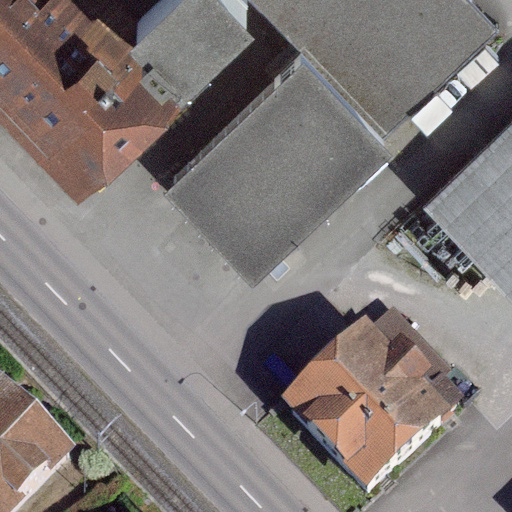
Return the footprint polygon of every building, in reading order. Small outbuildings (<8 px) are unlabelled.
[(0,0),(0,103),(78,185),(195,73),(179,56),(236,0),(0,0)] [(251,0),(295,42),(385,138),(506,25),(481,0),(251,0)] [(385,138),(295,42),(165,165),(255,261),(385,138)] [(511,108),(427,191),(511,277),(511,108)] [(388,304),(283,404),(369,494),(467,400),(449,381),(455,374),(388,304)] [(0,378),(0,511),(22,511),(79,455),(1,378),(0,378)]
